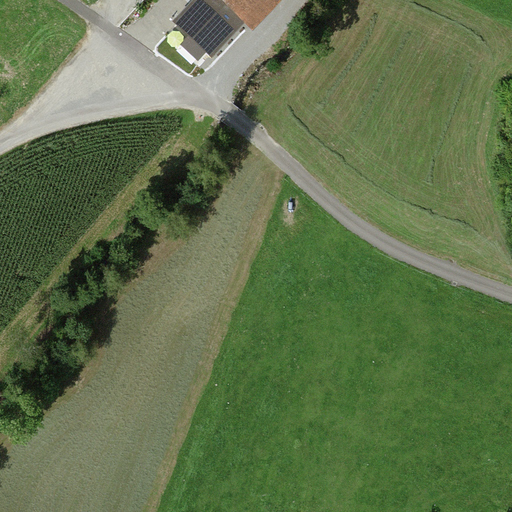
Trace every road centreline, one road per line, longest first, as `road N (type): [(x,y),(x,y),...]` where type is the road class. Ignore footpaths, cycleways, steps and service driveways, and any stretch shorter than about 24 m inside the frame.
road 1 (unclassified): [(511,297),(366,231),(206,98),(62,0)]
road 2 (track): [(0,143),(111,108),(206,98)]
road 3 (track): [(1,143),(111,34)]
